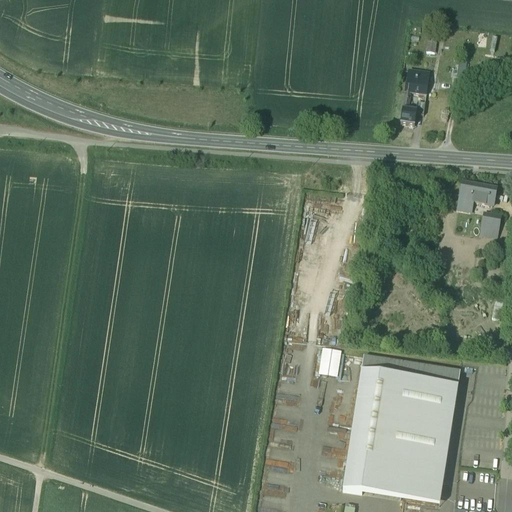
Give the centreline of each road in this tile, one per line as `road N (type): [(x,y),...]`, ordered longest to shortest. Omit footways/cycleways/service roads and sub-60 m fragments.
road 1 (secondary): [(511,171),(155,143),(74,126),(0,90)]
road 2 (track): [(77,149),(85,180),(52,451),(41,477)]
